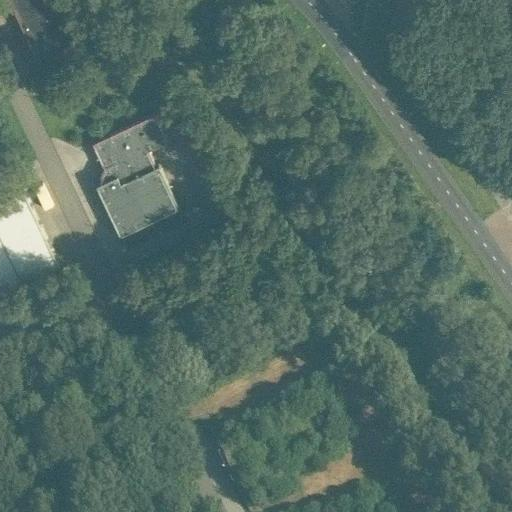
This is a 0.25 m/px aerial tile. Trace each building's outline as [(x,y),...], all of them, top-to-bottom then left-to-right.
[(10,0),(39,60),(76,43),(55,0),(10,0)] [(37,68),(46,85),(53,82),(44,65),(37,68)] [(170,139),(157,111),(93,141),(110,176),(97,182),(120,232),(179,205),(159,162),(156,164),(149,148),(170,139)] [(0,198),(0,289),(59,261),(24,187),(0,198)] [(249,511),(250,511),(246,503),(250,501),(250,500),(246,502),(242,493),(248,491),(247,490),(241,492),(237,484),(248,479),(328,441),(325,436),(321,427),(325,425),(322,420),(319,422),(317,419),(313,410),(312,408),(232,446),(222,451),(218,443),(223,440),(223,439),(217,442),(213,433),(217,431),(217,430),(213,432),(207,421),(206,421),(212,434),(216,441),(221,453),(217,455),(231,484),(232,485),(236,483),(249,511)]
